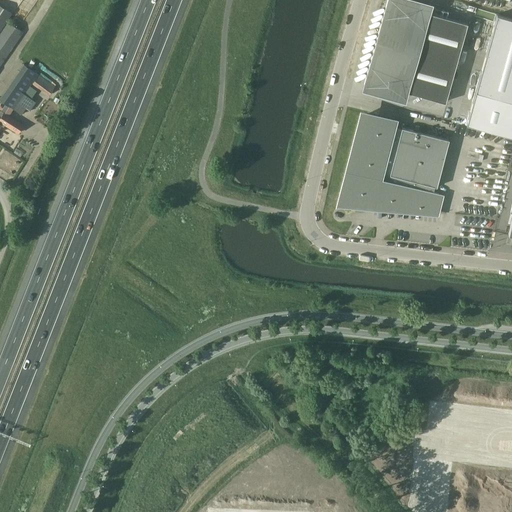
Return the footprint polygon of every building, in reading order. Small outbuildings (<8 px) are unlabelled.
[(431,1),(425,0),(384,0),(360,88),(403,100),(406,91),(445,102),(467,23),(434,13),(435,8),(430,7),(431,1)] [(0,28),(11,13),(0,5),(0,28)] [(511,18),(496,14),(465,124),(511,136),(511,18)] [(0,62),(21,32),(6,22),(0,30),(0,62)] [(47,94),(53,85),(37,74),(31,83),(47,94)] [(23,93),(18,101),(26,107),(30,110),(35,101),(23,93)] [(13,111),(8,108),(0,119),(0,122),(19,134),(24,127),(9,117),(13,111)] [(397,123),(364,115),(343,203),(437,212),(441,195),(432,192),(433,186),(436,186),(448,140),(402,128),(401,130),(396,128),(397,123)] [(511,387),(443,379),(441,393),(511,401),(511,387)] [(381,437),(372,445),(380,454),(383,451),(389,446),(381,437)] [(380,454),(373,460),(376,463),(381,469),(381,468),(388,476),(400,465),(391,455),(388,457),(383,451),(380,454)] [(458,476),(457,484),(469,485),(471,466),(471,465),(459,464),(458,476)] [(471,466),(469,485),(481,487),(483,468),(471,466)] [(483,468),(481,487),(493,488),(495,469),(483,468)] [(495,469),(493,488),(505,489),(507,470),(495,469)] [(451,475),(449,488),(450,488),(456,488),(457,484),(458,476),(451,475)]
